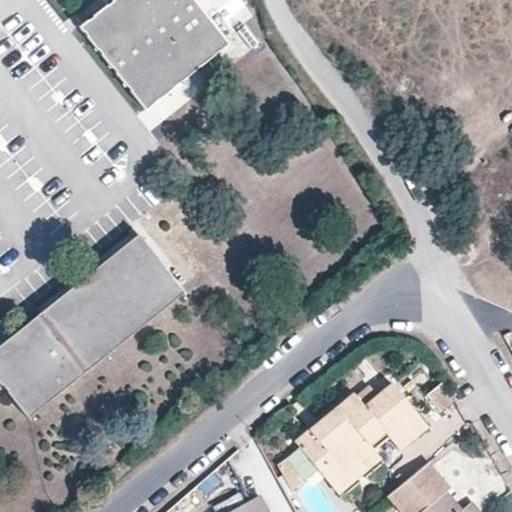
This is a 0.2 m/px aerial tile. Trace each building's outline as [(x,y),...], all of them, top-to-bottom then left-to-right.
[(208,18),(193,0),(112,0),(79,26),(145,109),(227,43),(208,18)] [(220,0),(193,0),(208,18),(224,5),(220,0)] [(109,113),(93,125),(128,170),(144,158),(109,113)] [(182,291),(137,234),(0,345),(0,381),(27,416),(182,291)] [(293,441),(329,485),(373,449),(388,436),(399,450),(428,427),(390,382),(362,405),(352,392),(293,441)] [(452,404),(442,387),(425,397),(435,414),(452,404)] [(373,449),(329,485),(338,494),(380,459),(373,449)] [(429,462),(387,497),(398,511),(480,511),(472,501),(462,509),(446,490),(450,487),(429,462)] [(228,511),(266,511),(258,496),(228,511)]
